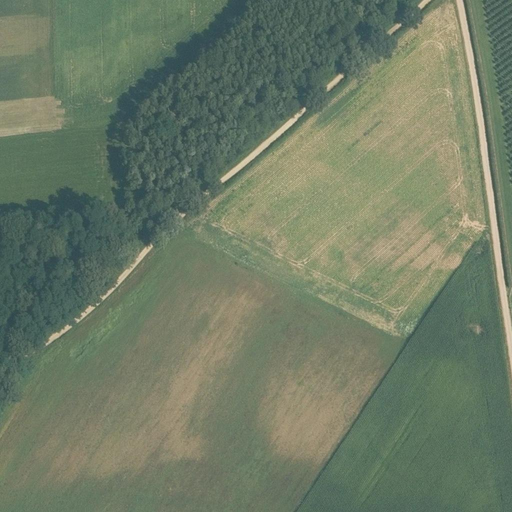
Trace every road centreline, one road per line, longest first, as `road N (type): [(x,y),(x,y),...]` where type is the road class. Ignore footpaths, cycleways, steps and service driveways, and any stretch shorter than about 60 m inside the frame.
road 1 (track): [(429,0),(156,238),(83,316),(0,371)]
road 2 (track): [(457,0),(511,344)]
